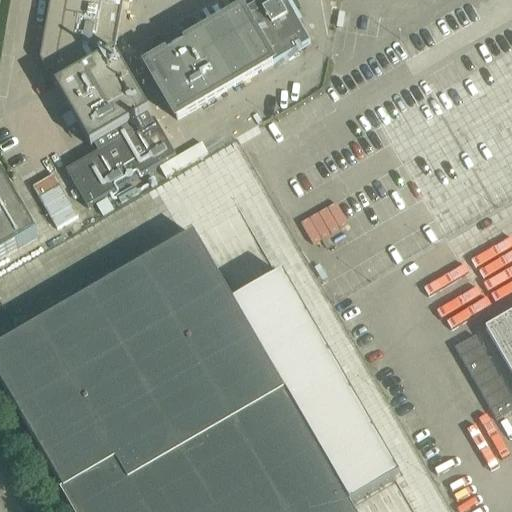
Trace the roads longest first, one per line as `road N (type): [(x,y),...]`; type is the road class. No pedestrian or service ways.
road 1 (unknown): [(482,511),(301,164)]
road 2 (unknown): [(122,0),(125,45),(147,91),(171,125),(190,129),(286,89),(314,61),(327,39),(317,0)]
